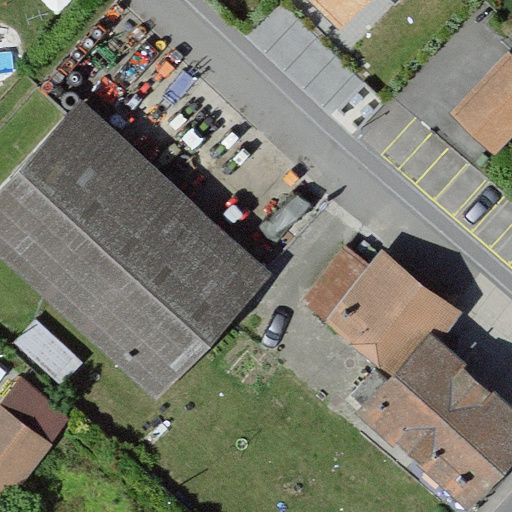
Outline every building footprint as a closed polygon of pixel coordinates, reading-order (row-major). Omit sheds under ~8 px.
[(363,0),(309,0),(338,27),(363,0)] [(511,51),(510,50),(449,114),(495,157),(511,140),(511,51)] [(82,103),(0,192),(0,254),(157,398),(271,275),(82,103)] [(431,332),(436,336),(455,312),(382,256),(331,321),(396,373),(431,332)] [(511,401),(436,336),(431,332),(396,373),(360,414),(472,510),(511,463),(511,401)] [(0,436),(0,511),(28,511),(70,455),(15,416),(0,436)]
